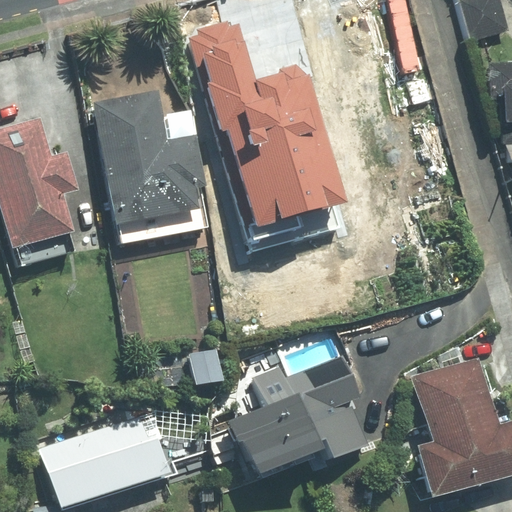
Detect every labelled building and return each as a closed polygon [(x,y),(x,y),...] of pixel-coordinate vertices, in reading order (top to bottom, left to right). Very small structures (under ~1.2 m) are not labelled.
[(503,35),(490,0),(472,0),(451,7),(464,48),(503,35)] [(511,65),(485,66),(485,129),(511,129),(511,65)] [(174,90),(77,107),(98,230),(105,229),(109,248),(199,233),(174,90)] [(33,126),(0,134),(0,249),(60,234),(50,198),(66,194),(56,158),(43,161),(33,126)] [(511,187),(511,149),(499,149),(499,187),(511,187)] [(211,388),(212,352),(185,352),(184,387),(211,388)] [(360,447),(344,404),(351,401),(336,360),(275,383),(271,371),(238,384),(249,414),(218,426),(239,482),(305,457),(309,466),(360,447)] [(511,480),(511,432),(509,422),(487,428),(468,360),(401,378),(420,445),(398,451),(414,508),(511,480)] [(71,511),(72,508),(116,494),(121,511),(128,511),(160,502),(133,418),(30,451),(45,508),(31,508),(30,511),(71,511)]
